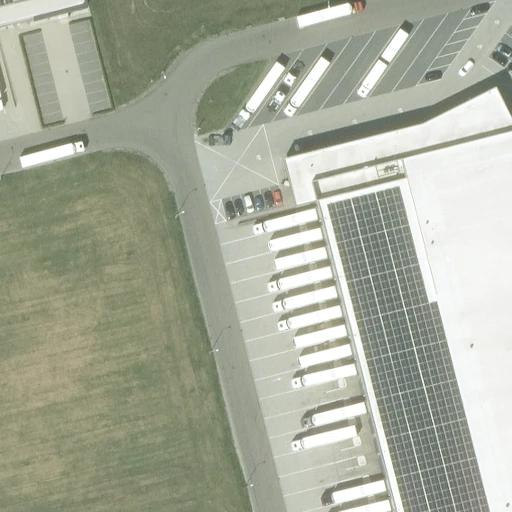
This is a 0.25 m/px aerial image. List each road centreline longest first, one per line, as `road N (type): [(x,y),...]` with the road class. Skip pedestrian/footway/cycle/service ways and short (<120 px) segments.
road 1 (unclassified): [(268,511),(169,117)]
road 2 (unclassified): [(169,117),(206,59),(444,0)]
road 3 (unclassified): [(169,117),(0,159)]
